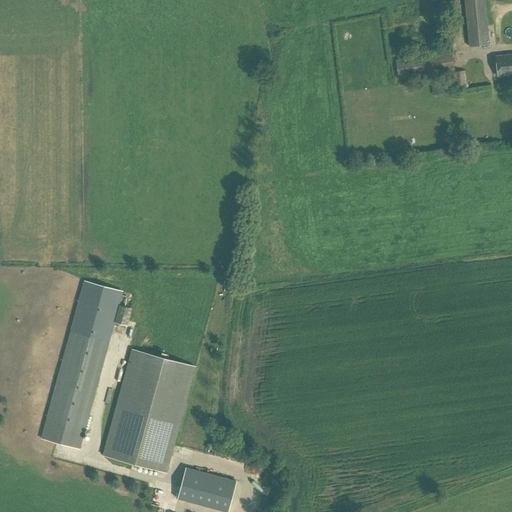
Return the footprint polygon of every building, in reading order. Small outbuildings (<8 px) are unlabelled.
[(458,0),(449,0),(450,13),(460,12),(458,0)] [(483,0),(463,0),(468,47),(488,45),(483,0)] [(448,28),(439,30),(442,53),(451,52),(448,28)] [(451,52),(396,60),(398,79),(454,71),(451,52)] [(511,55),(494,57),(496,77),(511,75),(511,55)] [(464,71),(452,73),(454,92),(467,91),(464,71)] [(401,82),(403,91),(413,89),(411,80),(401,82)] [(441,81),(431,83),(432,94),(443,93),(441,81)] [(339,83),(339,91),(349,91),(349,82),(339,83)] [(342,105),(342,114),(351,114),(351,104),(342,105)] [(478,125),(479,134),(489,133),(487,123),(478,125)] [(445,130),(435,132),(436,141),(446,139),(445,130)] [(84,281),(41,438),(56,443),(79,449),(83,437),(123,291),(84,281)] [(131,348),(103,455),(167,472),(195,365),(131,348)] [(173,462),(200,465),(201,460),(174,456),(173,462)] [(186,468),(177,500),(221,511),(228,511),(237,482),(186,468)] [(157,503),(162,482),(151,479),(146,501),(157,503)]
